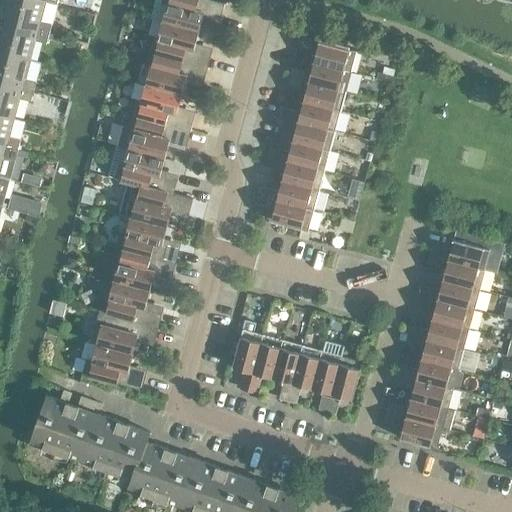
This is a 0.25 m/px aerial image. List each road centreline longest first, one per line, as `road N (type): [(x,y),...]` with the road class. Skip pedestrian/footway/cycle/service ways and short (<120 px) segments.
road 1 (residential): [(344,467),(178,407),(221,251)]
road 2 (residential): [(221,251),(236,191),(229,148),(268,0)]
road 3 (residential): [(400,299),(221,251)]
road 4 (residential): [(353,470),(400,299)]
road 5 (residential): [(353,470),(511,511)]
